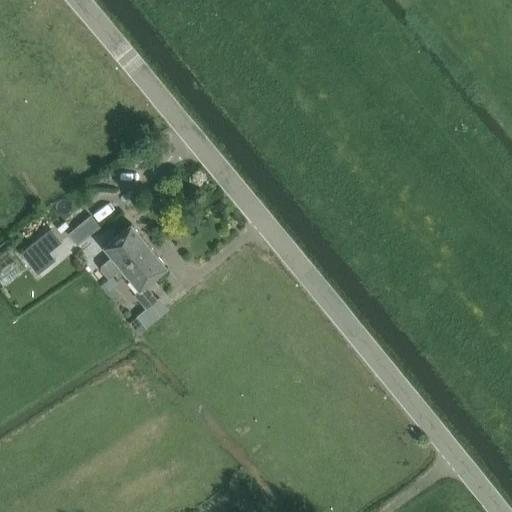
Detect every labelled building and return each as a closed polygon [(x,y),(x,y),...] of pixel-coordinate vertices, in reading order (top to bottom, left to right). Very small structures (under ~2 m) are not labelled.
[(101,227),(92,216),(70,235),(79,246),(101,227)] [(123,269),(150,246),(132,225),(105,247),(113,257),(102,266),(102,270),(110,280),(123,269)] [(53,230),(41,240),(52,254),(64,243),(53,230)] [(150,246),(123,269),(141,291),(168,268),(150,246)] [(147,328),(169,309),(160,299),(138,317),(147,328)]
